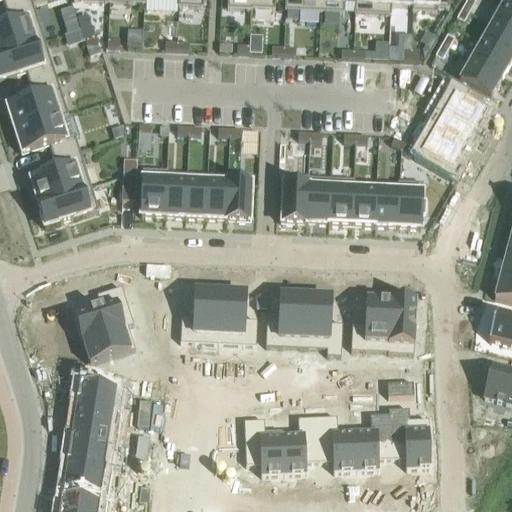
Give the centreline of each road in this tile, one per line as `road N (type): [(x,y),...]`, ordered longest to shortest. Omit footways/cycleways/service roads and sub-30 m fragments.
road 1 (residential): [(453,511),(446,301),(422,268),(109,255),(0,286)]
road 2 (unknown): [(87,262),(120,214),(118,163),(54,0)]
road 3 (unclassified): [(0,317),(30,415),(24,511)]
